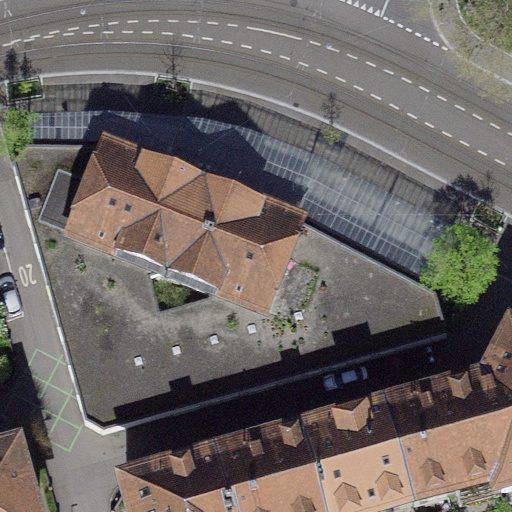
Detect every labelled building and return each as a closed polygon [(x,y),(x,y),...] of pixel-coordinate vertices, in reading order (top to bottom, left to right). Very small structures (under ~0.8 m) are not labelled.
[(25,117),(26,152),(13,169),(85,426),(104,436),(447,339),(435,298),(429,295),(460,235),(315,158),(291,148),(262,137),(201,121),(161,118),(109,114),(25,117)] [(480,391),(472,393),(501,495),(511,491),(511,340),(488,386),(488,388),(480,391)] [(501,495),(472,393),(462,396),(387,417),(413,509),(496,486),(499,496),(501,495)] [(316,437),(302,441),(321,511),(403,511),(413,509),(387,417),(344,429),(316,437)] [(288,445),(217,465),(230,511),(321,511),(302,441),(288,445)] [(0,511),(28,511),(14,458),(0,462),(0,511)] [(230,511),(217,465),(196,470),(195,468),(179,473),(164,477),(165,479),(125,490),(131,511),(230,511)]
